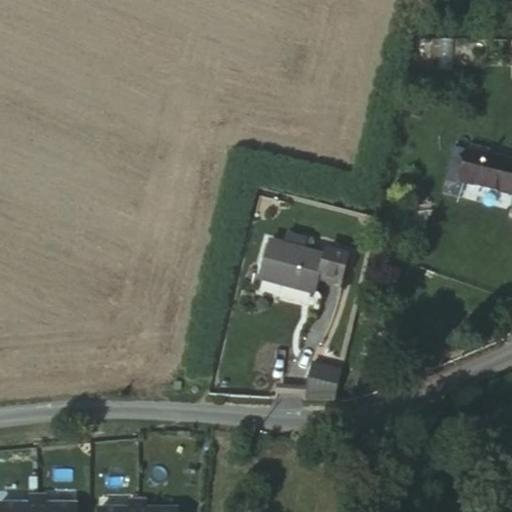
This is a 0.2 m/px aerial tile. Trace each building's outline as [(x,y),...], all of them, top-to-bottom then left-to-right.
[(511,196),(511,161),(471,152),(462,188),(511,199),(511,196)] [(283,247),(268,243),(259,283),(316,296),(320,278),(345,284),(352,256),(327,249),(325,257),(303,252),(305,241),(285,237),(283,247)] [(311,362),(305,393),(335,398),(341,367),(311,362)] [(81,511),(81,500),(51,500),(51,490),(23,488),(25,501),(0,498),(0,511),(81,511)] [(181,511),(181,506),(152,505),(150,492),(123,492),(123,504),(95,503),(95,511),(181,511)]
